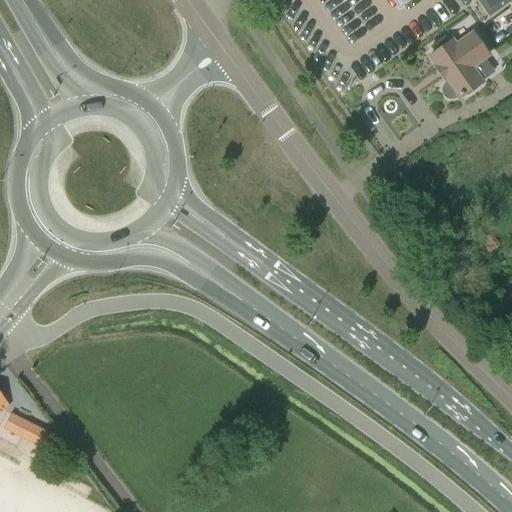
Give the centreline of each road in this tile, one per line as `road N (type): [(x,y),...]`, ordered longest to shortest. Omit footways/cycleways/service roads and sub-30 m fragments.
road 1 (residential): [(5,321),(30,335),(53,332),(85,312),(150,301),(190,306),(384,433),(475,511)]
road 2 (unclassified): [(219,47),(416,304),(511,404)]
road 3 (primary): [(223,288),(363,387),(511,508)]
road 4 (primary): [(511,454),(248,255)]
road 5 (primary): [(67,257),(151,258),(223,288)]
road 6 (primary): [(48,119),(39,196),(50,221),(85,243)]
road 7 (primary): [(151,107),(87,78),(40,32)]
